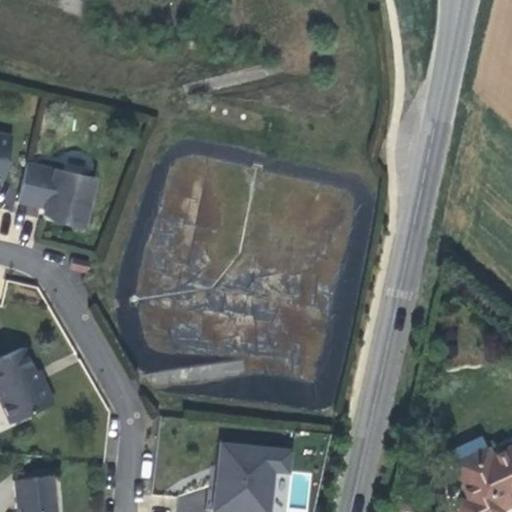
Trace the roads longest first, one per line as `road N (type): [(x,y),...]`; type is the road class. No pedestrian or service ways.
road 1 (tertiary): [(459,0),(355,511)]
road 2 (residential): [(0,248),(36,256),(63,281),(138,416),(128,511)]
